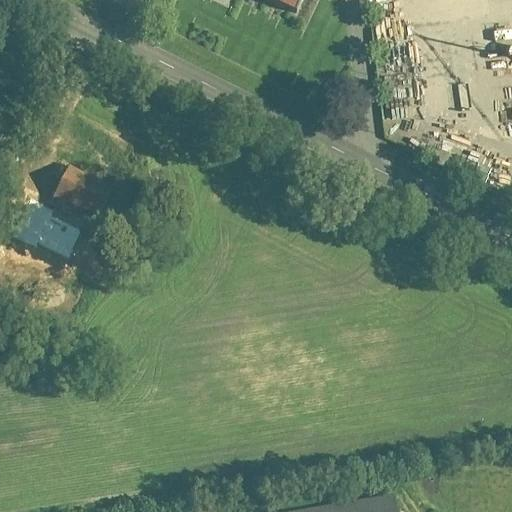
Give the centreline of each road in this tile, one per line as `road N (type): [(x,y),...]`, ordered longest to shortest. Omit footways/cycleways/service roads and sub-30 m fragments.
road 1 (secondary): [(511,242),(31,0)]
road 2 (unknown): [(329,0),(342,156)]
